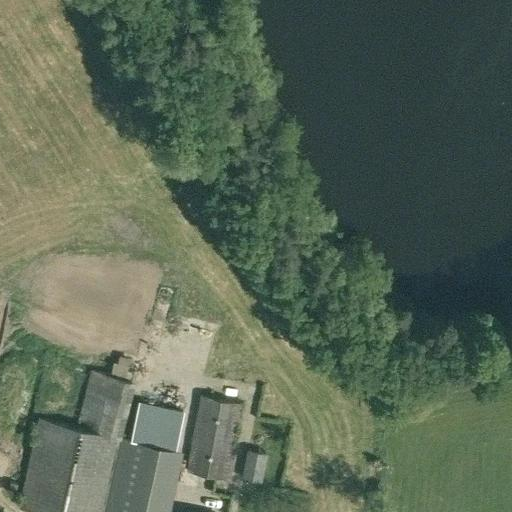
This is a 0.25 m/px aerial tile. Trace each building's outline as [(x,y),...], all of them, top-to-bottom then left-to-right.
[(130,357),(118,354),(116,361),(112,360),(109,373),(90,368),(77,425),(41,417),(21,505),(51,511),(169,511),(183,448),(176,446),(131,436),(122,434),(134,379),(131,378),(132,370),(127,369),(130,357)] [(8,362),(2,417),(27,420),(33,364),(8,362)] [(213,474),(225,477),(240,401),(202,394),(187,469),(201,472),(213,474)] [(131,436),(176,446),(184,411),(139,400),(131,436)] [(262,480),(267,454),(250,451),(245,477),(262,480)]
